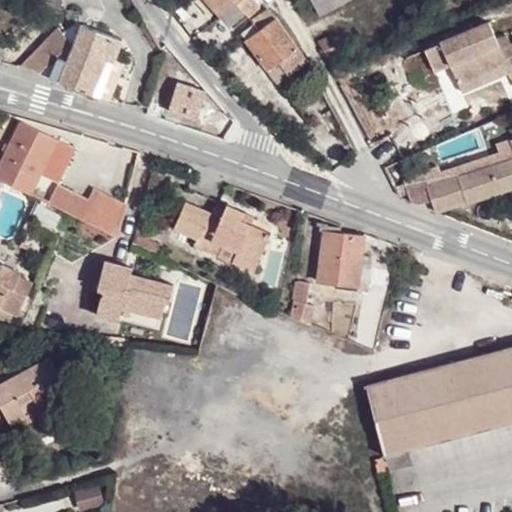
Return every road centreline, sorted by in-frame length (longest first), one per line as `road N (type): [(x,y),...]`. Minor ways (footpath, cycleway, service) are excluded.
road 1 (residential): [(329,197),(0,87)]
road 2 (residential): [(329,197),(196,66),(145,0)]
road 3 (unknown): [(288,0),(287,14),(360,149),(364,209)]
road 4 (residential): [(511,260),(329,197)]
